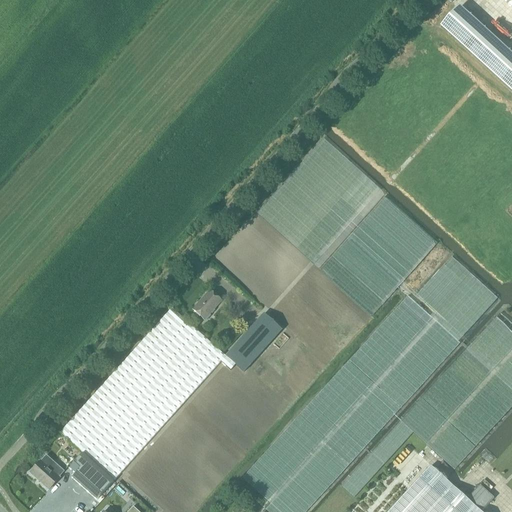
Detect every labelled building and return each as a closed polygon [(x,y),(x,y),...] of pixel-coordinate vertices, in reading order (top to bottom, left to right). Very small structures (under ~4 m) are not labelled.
[(511,51),(461,5),(442,26),(511,90),(511,51)] [(204,321),(221,302),(209,292),(192,310),(204,321)] [(263,315),(221,363),(231,371),(236,366),(244,373),(251,365),(281,331),(263,315)] [(113,482),(82,454),(68,469),(75,474),(71,478),(96,501),(113,482)] [(46,455),(40,462),(30,473),(49,490),(59,479),(57,478),(63,471),(46,455)] [(481,511),(494,498),(480,486),(468,500),(431,466),(389,511),(481,511)] [(115,488),(140,511),(149,511),(151,510),(121,482),(115,488)]
